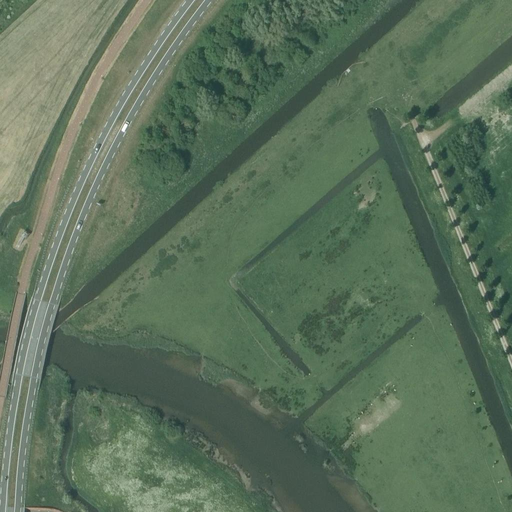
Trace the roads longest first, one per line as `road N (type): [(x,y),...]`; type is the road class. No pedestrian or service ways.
road 1 (primary): [(192,0),(105,130),(63,221),(13,403),(2,511)]
road 2 (primary): [(18,511),(28,404),(76,228),(116,141),(207,0)]
road 3 (track): [(511,363),(414,120)]
